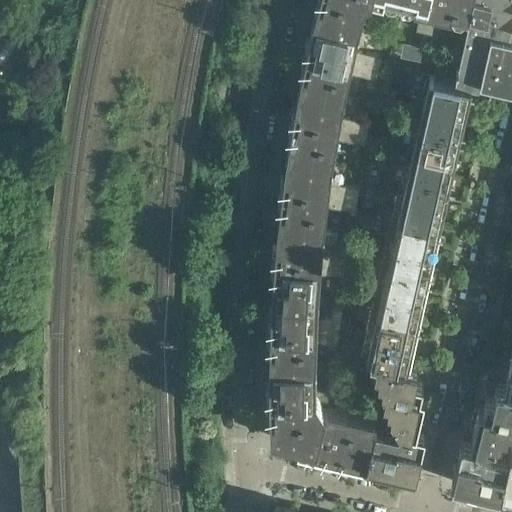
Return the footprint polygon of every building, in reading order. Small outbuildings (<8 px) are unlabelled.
[(358,27),(365,0),(317,0),(313,16),(358,27)] [(432,10),(434,0),(399,0),(399,2),(400,2),(403,6),(409,7),(413,5),(421,7),(432,10)] [(511,0),(472,0),(468,18),(460,53),(443,49),(439,67),(456,71),(454,77),(433,73),(428,96),(466,105),(471,81),(479,83),(480,76),(511,83),(511,0)] [(468,18),(472,0),(434,0),(432,10),(444,13),(452,14),(454,18),(461,19),(464,17),(468,18)] [(439,34),(444,13),(432,10),(421,7),(416,28),(439,34)] [(353,49),(358,27),(313,16),(309,34),(306,34),(306,49),(306,50),(351,60),(353,49)] [(377,78),(382,55),(353,49),(351,60),(348,71),(377,78)] [(344,93),(348,71),(351,60),(306,50),(305,51),(302,52),(302,67),(298,84),(344,93)] [(340,115),(344,93),(298,84),(295,102),(292,102),(293,117),(292,119),(338,126),(340,115)] [(460,128),(465,108),(466,105),(428,96),(423,120),(460,128)] [(365,143),(369,120),(340,115),(338,126),(336,138),(365,143)] [(332,160),(336,138),(338,126),(292,119),(292,120),(288,120),(289,135),(286,153),(332,160)] [(455,152),(460,128),(423,120),(418,143),(455,152)] [(386,136),(388,128),(377,126),(376,134),(386,136)] [(382,154),(386,136),(376,134),(372,152),(382,154)] [(450,175),(455,155),(455,152),(418,143),(412,167),(450,175)] [(329,182),(332,160),(286,153),(284,171),(281,172),(282,186),(282,188),(328,194),(329,182)] [(377,178),(379,166),(370,164),(368,176),(377,178)] [(445,199),(450,175),(412,167),(407,190),(445,199)] [(355,209),(358,186),(329,182),(328,194),(326,205),(355,209)] [(324,227),(326,205),(328,194),(282,188),(282,189),(278,190),(280,205),(277,223),(324,227)] [(373,206),(375,190),(367,188),(364,205),(373,206)] [(439,222),(444,202),(445,199),(407,190),(402,214),(439,222)] [(370,231),(373,211),(362,209),(358,228),(370,231)] [(429,269),(439,222),(402,214),(391,260),(429,269)] [(322,250),(324,227),(277,223),(276,241),(272,241),(275,256),(275,257),(321,261),(322,250)] [(348,275),(352,252),(322,250),(321,261),(320,272),(348,275)] [(318,295),(320,272),(321,261),(275,257),(275,259),(271,259),(273,274),(272,292),(318,295)] [(418,316),(429,269),(391,260),(381,307),(418,316)] [(317,317),(318,295),(272,292),(271,310),(268,311),(271,326),(271,327),(317,329),(317,317)] [(336,343),(340,323),(342,307),(333,306),(331,316),(317,317),(317,329),(317,340),(336,343)] [(408,362),(418,316),(381,307),(370,354),(377,356),(408,362)] [(352,346),(355,326),(340,323),(336,343),(352,346)] [(316,362),(317,340),(317,329),(271,327),(271,328),(267,329),(270,344),(269,362),(316,362)] [(424,392),(420,391),(423,378),(415,376),(418,364),(408,362),(377,356),(375,367),(380,368),(378,375),(383,377),(382,383),(386,384),(383,395),(389,396),(387,403),(392,404),(391,409),(391,410),(399,424),(400,423),(420,428),(421,425),(417,424),(424,392)] [(351,375),(353,364),(337,360),(335,371),(351,375)] [(316,389),(316,362),(269,362),(270,380),(266,381),(270,396),(270,398),(328,397),(329,392),(316,389)] [(511,387),(504,385),(505,385),(497,383),(494,395),(486,393),(483,406),(479,405),(470,439),(487,443),(487,444),(500,436),(501,436),(502,430),(507,431),(509,424),(511,424),(511,387)] [(332,454),(343,408),(326,404),(328,397),(270,398),(266,399),(270,414),(270,433),(298,440),(297,445),(316,450),(329,456),(331,453),(332,454)] [(367,462),(376,425),(375,424),(377,417),(343,408),(332,454),(333,454),(346,461),(348,457),(366,462),(367,462)] [(415,473),(425,429),(420,428),(400,423),(399,424),(398,430),(389,467),(415,473)] [(389,467),(398,430),(376,425),(367,462),(389,467)] [(476,487),(484,449),(486,450),(487,444),(487,443),(470,439),(462,437),(452,481),(476,487)] [(511,445),(510,445),(508,455),(499,492),(511,494),(511,445)] [(508,455),(486,450),(484,449),(476,487),(499,492),(508,455)]
